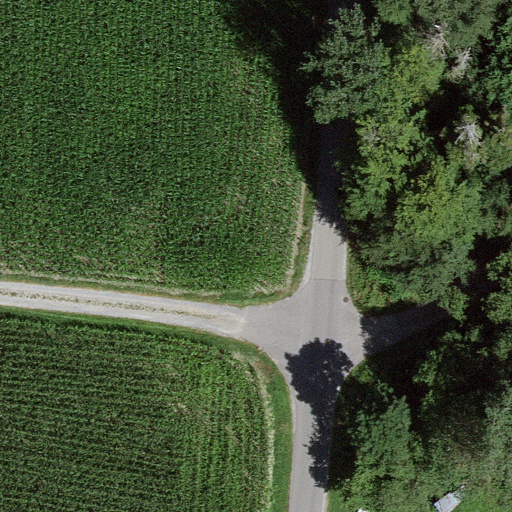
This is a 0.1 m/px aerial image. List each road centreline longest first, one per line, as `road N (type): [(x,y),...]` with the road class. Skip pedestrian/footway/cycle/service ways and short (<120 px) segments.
road 1 (track): [(511,250),(425,314),(321,343),(211,313),(0,294)]
road 2 (unclassified): [(304,511),(340,0)]
